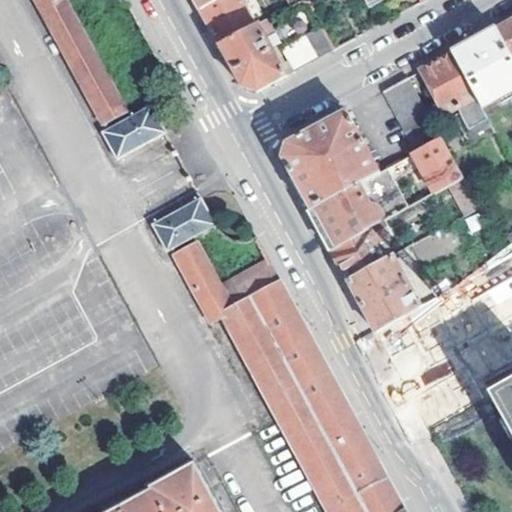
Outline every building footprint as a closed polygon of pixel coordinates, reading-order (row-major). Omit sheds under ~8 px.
[(44,0),(110,123),(134,109),(76,0),(44,0)] [(194,0),(196,1),(200,10),(219,0),(194,0)] [(238,0),(219,0),(200,10),(204,17),(219,46),(254,28),(238,0)] [(249,90),(256,93),(283,78),(263,40),(275,34),(268,20),(254,28),(219,46),(223,54),(241,87),(249,90)] [(511,56),(511,20),(505,24),(497,28),(511,56)] [(304,36),(318,59),(331,52),(318,28),(304,36)] [(484,108),(511,92),(511,56),(497,28),(483,36),(453,52),(477,99),(484,108)] [(292,43),(305,66),(318,59),(304,36),(292,43)] [(279,51),(291,73),(305,66),(292,43),(279,51)] [(420,69),(445,115),(477,99),(453,52),(420,69)] [(407,77),(382,90),(417,153),(442,140),(407,77)] [(305,203),(310,212),(357,186),(381,173),(345,110),(285,142),(281,158),(295,185),(305,203)] [(110,136),(123,158),(166,134),(153,111),(110,136)] [(409,210),(464,181),(442,140),(417,153),(386,171),(409,210)] [(383,224),(409,210),(386,171),(381,173),(357,186),(369,207),(372,205),(383,224)] [(328,245),(332,252),(369,232),(376,228),(371,221),(375,219),(369,207),(357,186),(310,212),(316,223),(328,245)] [(158,225),(172,249),(217,224),(204,204),(202,200),(158,225)] [(337,261),(349,283),(386,262),(369,232),(332,252),(337,261)] [(203,297),(211,293),(228,284),(205,242),(180,255),(203,297)] [(366,315),(376,334),(420,309),(392,259),(386,262),(349,283),(366,315)] [(239,278),(228,284),(211,293),(328,511),(403,511),(406,511),(270,262),(239,278)] [(420,309),(376,334),(400,376),(429,428),(484,398),(475,381),(511,361),(511,278),(446,316),(437,300),(420,309)] [(511,383),(493,395),(511,429),(511,383)] [(224,511),(189,446),(142,472),(144,475),(75,511),(224,511)]
